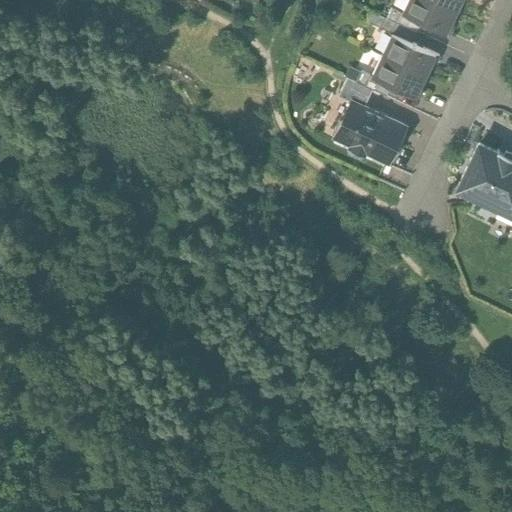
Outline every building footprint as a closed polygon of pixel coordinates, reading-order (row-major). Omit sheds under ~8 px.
[(456,11),(432,0),(408,0),(403,12),(423,22),(450,35),(453,27),(450,25),(456,11)] [(432,0),(456,11),(461,0),(432,0)] [(403,12),(392,8),(387,18),(417,33),(418,33),(423,22),(403,12)] [(387,18),(385,18),(380,28),(392,34),(412,44),(417,33),(387,18)] [(412,44),(392,34),(382,56),(426,76),(432,62),(436,64),(439,56),(412,44)] [(426,76),(382,56),(372,78),(392,87),(419,100),(423,92),(419,90),(426,76)] [(372,78),(361,73),(356,83),(373,91),(387,98),(392,87),(372,78)] [(356,83),(347,79),(338,98),(352,105),(353,104),(364,109),(373,91),(356,83)] [(364,109),(353,104),(352,105),(344,122),(339,124),(335,132),(337,137),(335,140),(352,148),(350,151),(364,158),(366,154),(388,165),(405,129),(364,109)] [(496,153),(479,145),(458,191),(485,204),(488,199),(500,205),(497,210),(511,216),(511,160),(498,154),(499,152),(497,151),(496,153)]
